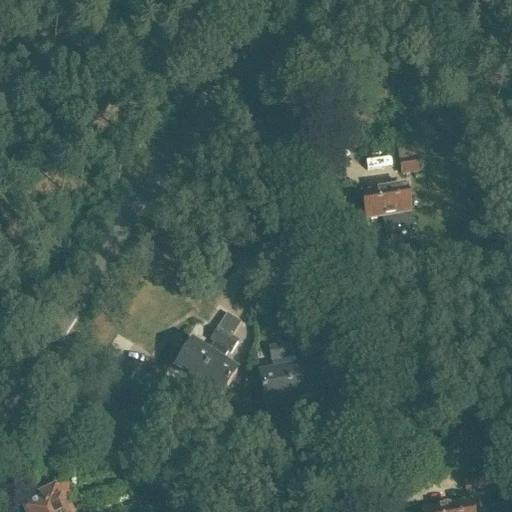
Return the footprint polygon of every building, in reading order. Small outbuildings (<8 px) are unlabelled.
[(416,147),(396,151),(401,178),(422,175),(421,174),(428,172),(423,148),(416,149),(416,147)] [(361,196),(366,223),(410,215),(404,190),(361,196)] [(217,331),(209,343),(213,345),(220,349),(227,337),(218,331),(217,331)] [(227,337),(220,349),(227,354),(230,356),(238,343),(231,339),(227,337)] [(292,344),(279,347),(282,362),(295,360),(292,344)] [(191,345),(174,371),(195,384),(197,385),(220,349),(213,345),(207,355),(191,345)] [(279,347),(268,349),(270,364),(282,362),(279,347)] [(220,349),(197,385),(219,400),(236,375),(221,365),(220,364),(227,354),(220,349)] [(295,360),(282,362),(291,403),(318,398),(311,367),(297,370),(295,360)] [(272,375),(258,377),(264,408),(291,403),(282,362),(270,364),(272,375)] [(121,458),(126,468),(118,471),(125,485),(148,473),(142,460),(140,461),(136,452),(121,458)] [(462,478),(465,495),(485,491),(482,475),(462,478)] [(36,496),(40,503),(22,511),(73,511),(71,507),(64,510),(60,502),(74,498),(67,485),(56,490),(55,487),(36,496)]
